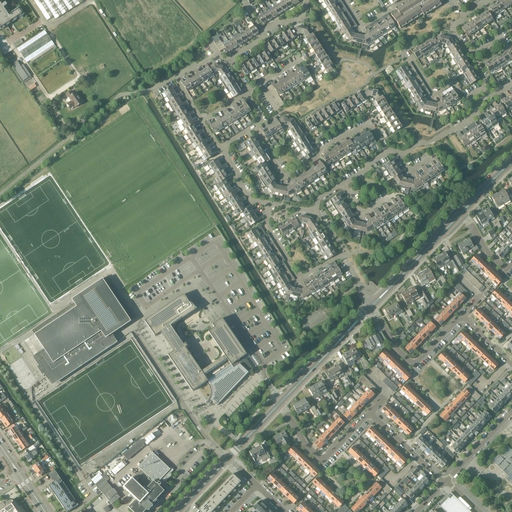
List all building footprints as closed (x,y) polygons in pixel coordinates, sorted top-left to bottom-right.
[(0,0),(0,26),(0,27),(0,28),(1,30),(6,26),(7,26),(8,25),(11,23),(10,22),(12,20),(13,21),(19,17),(22,15),(24,14),(19,8),(12,13),(9,15),(11,18),(9,19),(0,6),(0,0)] [(82,2),(81,0),(33,0),(47,21),(53,16),(55,19),(82,2)] [(283,1),(282,0),(279,0),(281,3),(278,5),(283,12),(288,9),(283,1)] [(293,6),(289,0),(285,0),(283,1),(288,9),(293,6)] [(338,0),(327,7),(330,12),(338,7),(336,4),(341,1),(340,0),(338,0)] [(399,6),(395,8),(397,10),(394,12),(391,14),(396,22),(400,29),(404,27),(403,25),(405,24),(406,25),(409,23),(409,22),(411,20),(411,22),(415,19),(414,18),(416,17),(417,18),(421,16),(420,15),(422,13),(424,16),(427,14),(427,13),(429,11),(429,12),(433,10),(432,9),(434,8),(435,9),(439,7),(438,5),(440,4),(441,5),(440,3),(441,2),(444,0),(411,0),(410,0),(408,0),(406,1),(407,3),(405,4),(404,3),(401,5),(402,6),(399,7),(399,6)] [(510,6),(505,0),(502,0),(501,0),(500,0),(499,1),(505,9),(510,6)] [(495,5),(499,13),(505,9),(499,1),(497,2),(498,3),(495,5)] [(278,5),(276,2),(271,5),(273,8),(278,16),(283,12),(278,5)] [(491,6),(489,8),(495,18),(501,15),(499,13),(495,5),(491,7),(491,6)] [(330,12),(333,16),(345,8),(344,6),(340,9),(338,7),(330,12)] [(273,8),(268,11),(272,19),(278,16),(273,8)] [(334,22),(336,21),(344,16),(342,13),(347,10),(345,8),(333,16),(331,17),(334,22)] [(263,11),(261,12),(267,22),(272,19),(268,11),(266,12),(265,11),(263,11)] [(267,22),(261,12),(259,13),(261,15),(257,18),(262,25),(267,22)] [(482,15),(488,24),(493,20),(488,12),(487,12),(484,13),(485,14),(482,15)] [(386,21),(391,29),(395,26),(389,16),(388,13),(385,15),(388,20),(386,21)] [(345,18),(344,16),(336,21),(339,25),(351,17),(350,15),(345,18)] [(477,18),(482,27),(488,24),(482,15),(479,16),(480,17),(477,18)] [(386,32),(391,29),(386,21),(383,16),(381,18),(384,22),(381,24),(386,32)] [(351,17),(339,25),(341,29),(349,25),(348,22),(352,19),(351,17)] [(472,22),(477,30),(482,27),(477,18),(477,19),(476,18),(474,20),(472,22)] [(382,35),(386,32),(381,24),(379,26),(376,21),(374,22),(382,35)] [(477,30),(472,22),(471,22),(471,21),(469,23),(469,24),(467,25),(472,33),(477,30)] [(377,38),(382,35),(374,22),(372,23),(375,28),(372,30),(377,38)] [(248,28),(253,37),(259,33),(253,24),(247,27),(248,28)] [(351,27),(349,25),(341,29),(344,34),(345,34),(351,30),(354,28),(357,26),(356,24),(351,27)] [(464,27),(462,28),(467,37),(472,33),(467,25),(466,25),(464,26),(464,27)] [(298,26),(292,30),(296,36),(299,34),(301,34),(303,27),(298,26)] [(373,40),(377,38),(372,30),(370,31),(367,26),(364,28),(366,31),(368,34),(372,40),(373,40)] [(304,34),(306,38),(312,34),(308,28),(303,27),(301,34),(304,34)] [(247,30),(244,32),(248,40),(253,37),(248,28),(246,29),(247,30)] [(292,29),(287,32),(292,40),(297,37),(296,36),(292,30),(292,29)] [(27,63),(54,44),(45,30),(17,49),(27,63)] [(243,43),(248,40),(244,32),(242,30),(240,32),(241,34),(238,36),(243,43)] [(349,41),(352,42),(354,34),(351,30),(345,34),(349,41)] [(287,32),(281,36),(286,43),(292,40),(287,32)] [(243,43),(238,36),(237,33),(232,37),(233,39),(238,47),(239,46),(239,47),(241,45),(243,43)] [(305,38),(308,44),(316,39),(312,34),(306,38),(305,38)] [(354,34),(352,42),(360,43),(362,36),(354,34)] [(370,42),(372,40),(368,34),(364,36),(362,44),(365,45),(367,44),(370,42)] [(281,36),(276,39),(281,46),(286,43),(281,36)] [(443,44),(445,37),(440,36),(434,40),(438,45),(441,43),(443,44)] [(450,38),(445,37),(443,44),(446,44),(448,48),(453,44),(450,38)] [(233,39),(228,42),(233,50),(238,47),(233,39)] [(276,50),(281,46),(276,39),(271,42),(276,50)] [(308,44),(311,49),(319,44),(316,39),(308,44)] [(438,45),(434,40),(434,39),(430,41),(430,40),(428,41),(433,50),(438,46),(438,45)] [(426,43),(423,45),(429,55),(434,52),(433,50),(428,41),(426,42),(426,43)] [(223,46),(225,48),(228,53),(233,50),(228,42),(226,43),(225,42),(223,42),(222,43),(223,46)] [(270,53),(276,50),(271,42),(266,46),(270,53)] [(322,49),(319,44),(311,49),(314,53),(312,54),(313,56),(315,54),(322,49)] [(454,44),(453,44),(448,48),(447,48),(451,54),(459,48),(457,46),(456,47),(454,44)] [(429,55),(423,45),(420,47),(419,47),(417,48),(423,56),(424,58),(429,55)] [(417,59),(423,56),(417,48),(415,49),(416,50),(413,52),(417,59)] [(460,50),(459,48),(451,54),(454,59),(461,54),(459,51),(460,50)] [(316,61),(318,59),(326,54),(325,54),(326,54),(326,53),(325,53),(324,52),(324,51),(323,49),(322,49),(315,54),(317,58),(315,59),(316,61)] [(267,51),(261,54),(266,62),(269,60),(271,63),(273,61),(267,51)] [(511,60),(506,52),(504,53),(504,54),(501,56),(506,64),(511,60)] [(266,62),(261,54),(256,58),(261,65),(266,62)] [(329,60),(326,54),(318,59),(320,62),(318,63),(320,66),(321,65),(329,60)] [(461,54),(454,59),(457,64),(465,59),(464,57),(463,57),(461,54)] [(507,66),(506,64),(501,56),(498,58),(497,57),(495,59),(502,69),(507,66)] [(256,68),(261,65),(256,58),(251,61),(256,68)] [(457,64),(460,69),(468,64),(466,61),(465,59),(457,64)] [(491,63),(495,70),(497,72),(502,69),(495,59),(493,60),(494,61),(491,63)] [(332,65),(329,60),(321,65),(325,70),(328,74),(334,70),(332,66),(332,65)] [(17,61),(12,65),(23,81),(25,83),(32,78),(31,76),(23,65),(21,66),(17,61)] [(250,72),(256,68),(251,61),(246,64),(250,72)] [(397,70),(400,75),(408,70),(407,67),(411,64),(410,62),(397,70)] [(495,70),(491,63),(487,65),(487,64),(485,65),(490,74),(495,70)] [(209,67),(207,64),(204,65),(206,68),(203,71),(209,79),(214,76),(212,74),(209,68),(209,67)] [(214,64),(209,67),(209,68),(212,74),(216,71),(218,72),(219,65),(214,64)] [(250,72),(246,64),(240,68),(245,75),(250,72)] [(460,69),(464,74),(472,69),(470,67),(470,68),(468,64),(460,69)] [(228,72),(231,70),(230,67),(226,69),(224,66),(219,65),(218,72),(220,72),(222,76),(228,72)] [(300,66),(298,67),(305,79),(310,76),(304,67),(301,69),(300,66)] [(301,81),(305,79),(298,67),(296,68),(298,71),(295,73),(301,81)] [(414,69),(413,67),(408,70),(400,75),(403,79),(411,74),(409,72),(414,69)] [(198,69),(196,71),(203,81),(204,83),(206,82),(207,81),(208,80),(209,80),(208,80),(209,79),(203,71),(200,72),(198,69)] [(472,69),(464,74),(467,79),(474,75),(472,72),(473,71),(472,69)] [(231,70),(228,72),(222,76),(221,76),(222,78),(220,79),(222,83),(232,77),(230,75),(231,75),(231,74),(231,73),(233,72),(231,70)] [(196,71),(194,72),(196,75),(193,77),(197,85),(203,81),(196,71)] [(292,74),(291,72),(289,73),(296,84),(301,81),(295,73),(292,74)] [(289,73),(287,74),(289,76),(286,78),(292,87),(296,84),(289,73)] [(406,84),(418,76),(417,74),(413,77),(411,74),(403,79),(403,80),(404,83),(405,83),(406,84)] [(476,78),(474,75),(467,79),(467,80),(465,81),(467,84),(468,86),(478,80),(477,77),(476,78)] [(187,80),(192,88),(197,85),(193,77),(189,79),(188,76),(186,77),(187,80)] [(418,76),(406,84),(409,88),(417,83),(415,81),(420,78),(418,76)] [(233,79),(232,77),(222,83),(225,88),(238,80),(237,78),(235,79),(234,79),(234,78),(233,79)] [(283,80),(282,77),(280,78),(287,90),(292,87),(286,78),(283,80)] [(280,78),(278,79),(280,82),(277,84),(283,93),(287,90),(280,78)] [(184,82),(182,79),(180,81),(182,84),(187,91),(192,88),(187,80),(184,82)] [(225,88),(228,93),(238,87),(236,84),(239,82),(238,80),(225,88)] [(274,86),(273,83),(271,84),(272,85),(273,87),(275,90),(276,92),(278,95),(278,96),(283,93),(277,84),(274,86)] [(409,88),(412,93),(424,85),(423,83),(418,86),(417,83),(409,88)] [(167,97),(174,92),(173,90),(177,87),(175,85),(173,86),(164,92),(167,97)] [(412,93),(414,97),(422,92),(421,90),(425,87),(424,85),(412,93)] [(240,91),(238,87),(228,93),(232,99),(241,93),(245,91),(243,89),(240,91)] [(452,93),(450,95),(456,105),(461,102),(453,90),(452,87),(449,89),(452,93)] [(368,89),(362,93),(366,98),(369,96),(371,96),(373,90),(368,89)] [(374,90),(373,90),(371,96),(373,97),(375,100),(381,97),(378,91),(377,91),(376,90),(374,90)] [(445,98),(450,106),(451,108),(456,105),(450,95),(447,90),(445,91),(448,96),(445,98)] [(66,95),(68,97),(68,98),(69,97),(71,101),(67,104),(70,109),(70,108),(74,106),(75,107),(75,108),(83,103),(82,102),(76,93),(76,92),(74,94),(72,91),(66,95)] [(174,92),(167,97),(169,101),(181,94),(180,92),(176,95),(174,92)] [(366,98),(362,93),(361,92),(356,95),(361,102),(366,99),(366,98)] [(424,95),(422,92),(414,97),(412,99),(415,103),(424,97),(424,98),(427,96),(430,94),(429,92),(424,95)] [(181,94),(169,101),(167,103),(170,107),(180,101),(178,99),(183,96),(181,94)] [(447,110),(446,108),(450,106),(445,98),(443,99),(440,94),(437,96),(439,99),(441,101),(447,110)] [(356,106),(361,102),(356,95),(351,98),(356,106)] [(501,95),(499,96),(508,111),(511,108),(511,105),(507,98),(504,100),(503,98),(503,97),(501,95)] [(382,96),(381,97),(375,100),(375,101),(378,106),(386,101),(382,96)] [(422,109),(425,110),(427,102),(424,98),(424,97),(415,103),(419,108),(421,109),(422,109)] [(351,98),(346,101),(351,110),(353,109),(353,108),(353,107),(356,106),(351,98)] [(241,106),(246,114),(250,111),(244,102),(245,101),(243,99),(241,100),(243,105),(241,106)] [(180,101),(170,107),(173,112),(175,110),(187,103),(186,101),(181,104),(180,101)] [(331,105),(336,113),(337,115),(338,114),(339,113),(342,111),(336,102),(336,101),(334,103),(334,104),(333,104),(332,104),(331,104),(331,105)] [(346,101),(340,105),(346,114),(351,110),(346,101)] [(378,106),(381,111),(389,107),(386,101),(378,106)] [(441,101),(437,104),(435,112),(438,113),(439,112),(440,114),(441,114),(447,110),(441,101)] [(501,117),(506,114),(500,104),(497,106),(496,105),(497,105),(495,101),(492,103),(495,108),(501,117)] [(435,104),(427,102),(425,110),(424,112),(430,113),(431,111),(435,112),(437,104),(435,104)] [(187,103),(175,110),(178,115),(185,110),(184,108),(188,105),(187,103)] [(245,117),(246,116),(247,116),(246,114),(241,106),(238,108),(236,103),(233,105),(241,117),(242,118),(243,118),(244,118),(245,117)] [(233,105),(232,106),(234,110),(232,112),(237,120),(241,117),(233,105)] [(326,109),(330,116),(336,113),(331,105),(326,109)] [(496,121),(501,117),(495,108),(492,110),(491,108),(491,107),(489,105),(487,106),(490,111),(492,115),(496,121)] [(385,117),(392,112),(389,107),(381,111),(385,117)] [(229,113),(227,109),(225,110),(232,122),(237,120),(232,112),(229,113)] [(330,116),(326,109),(321,112),(325,120),(330,116)] [(193,112),(191,110),(187,113),(185,110),(178,115),(181,119),(193,112)] [(225,110),(223,111),(223,112),(226,116),(223,118),(228,125),(232,122),(225,110)] [(190,117),(194,114),(193,112),(181,119),(184,124),(191,119),(190,117)] [(325,120),(321,112),(315,115),(320,123),(325,120)] [(386,123),(388,122),(395,117),(392,112),(385,117),(383,118),(386,123)] [(487,119),(493,128),(499,125),(496,121),(492,115),(489,117),(489,116),(487,112),(484,114),(487,119)] [(218,115),(217,115),(216,116),(223,128),(228,125),(223,118),(220,119),(218,115)] [(315,115),(310,119),(315,126),(320,123),(315,115)] [(214,123),(219,131),(223,128),(216,116),(214,117),(216,122),(214,123)] [(275,122),(271,124),(277,133),(279,132),(280,132),(281,131),(282,130),(281,127),(277,121),(275,117),(273,119),(275,122)] [(284,125),(286,125),(288,119),(283,117),(277,121),(281,127),(284,125)] [(395,117),(388,122),(391,127),(399,122),(395,117)] [(191,119),(184,124),(181,125),(184,130),(185,129),(197,122),(198,121),(197,119),(193,122),(191,119)] [(288,126),(291,129),(296,125),(293,120),(288,119),(286,125),(288,126)] [(310,129),(315,126),(310,119),(305,122),(310,129)] [(487,119),(482,122),(488,132),(493,128),(487,119)] [(209,120),(209,121),(206,122),(208,125),(208,124),(214,134),(219,131),(214,123),(211,125),(209,120)] [(188,134),(195,129),(194,127),(198,124),(197,122),(185,129),(188,134)] [(402,128),(399,122),(391,127),(394,132),(402,128)] [(276,134),(277,133),(271,124),(268,126),(266,123),(264,124),(266,127),(272,136),(273,135),(274,136),(276,135),(276,134)] [(300,123),(296,125),(291,129),(289,130),(293,135),(300,130),(299,128),(300,128),(300,127),(299,126),(301,125),(300,123)] [(486,135),(480,125),(475,128),(481,138),(486,135)] [(267,140),(272,136),(266,127),(263,129),(261,126),(259,128),(261,131),(267,140)] [(481,138),(475,128),(470,132),(476,141),(481,138)] [(203,131),(201,129),(197,131),(195,129),(188,134),(186,135),(189,139),(203,131)] [(302,134),(300,130),(293,135),(296,140),(307,134),(305,132),(302,134)] [(191,144),(194,143),(201,138),(200,135),(204,133),(203,131),(189,139),(191,144)] [(362,132),(370,143),(375,140),(369,131),(366,133),(364,131),(362,132)] [(360,137),(365,146),(370,143),(362,132),(361,133),(363,135),(360,137)] [(476,141),(470,132),(465,135),(470,143),(471,145),(476,141)] [(299,146),(307,141),(305,138),(308,136),(307,134),(296,140),(294,142),(297,147),(299,146)] [(258,137),(258,136),(257,135),(243,144),(246,148),(248,147),(257,142),(255,139),(258,137)] [(470,143),(465,135),(459,138),(464,146),(470,143)] [(354,137),(361,149),(365,146),(360,137),(357,139),(355,136),(354,137)] [(354,137),(352,138),(354,141),(351,143),(356,151),(361,149),(354,137)] [(201,138),(194,143),(196,147),(198,146),(208,140),(208,139),(207,138),(203,140),(201,138)] [(208,140),(198,146),(200,151),(208,146),(206,144),(211,141),(209,139),(208,139),(208,140)] [(351,143),(349,140),(346,142),(345,139),(343,140),(350,152),(352,154),(356,151),(351,143)] [(343,140),(341,141),(343,144),(340,146),(346,155),(350,152),(343,140)] [(309,144),(307,141),(299,146),(297,147),(301,152),(302,151),(310,146),(313,144),(312,142),(309,144)] [(259,144),(257,142),(248,147),(251,152),(263,144),(261,143),(259,144)] [(208,146),(200,151),(203,155),(211,150),(209,148),(214,145),(212,143),(208,146)] [(254,156),(262,151),(261,148),(263,146),(263,144),(251,152),(254,156)] [(334,146),(341,157),(346,155),(340,146),(337,148),(336,145),(334,146)] [(310,146),(302,151),(306,156),(304,157),(306,160),(312,156),(312,155),(313,153),(313,152),(317,150),(315,147),(312,149),(310,146)] [(334,146),(333,147),(334,150),(331,152),(337,160),(341,157),(334,146)] [(211,150),(203,155),(206,160),(215,154),(218,153),(217,150),(212,153),(211,150)] [(264,153),(262,151),(254,156),(257,160),(268,153),(267,152),(264,153)] [(337,160),(331,152),(328,153),(327,151),(325,152),(334,165),(338,162),(337,160)] [(329,168),(334,165),(325,152),(324,153),(325,155),(322,157),(329,168)] [(257,160),(259,165),(260,165),(264,162),(268,160),(266,157),(269,155),(268,153),(257,160)] [(212,169),(219,164),(217,161),(222,159),(220,156),(218,158),(209,164),(207,165),(210,170),(212,169)] [(385,164),(388,169),(395,164),(394,162),(398,159),(397,157),(394,158),(394,159),(385,164)] [(440,173),(444,170),(439,161),(437,158),(435,160),(437,164),(435,166),(440,173)] [(320,161),(318,162),(320,164),(317,166),(322,175),(327,172),(320,161)] [(388,169),(385,170),(388,175),(398,169),(397,166),(401,164),(400,161),(395,164),(388,169)] [(433,167),(430,169),(435,176),(437,178),(441,175),(440,173),(435,166),(432,161),(430,162),(433,167)] [(255,167),(258,172),(270,165),(269,163),(266,165),(264,162),(260,165),(259,165),(255,167)] [(221,166),(219,164),(212,169),(215,173),(226,166),(225,164),(221,166)] [(271,166),(270,165),(258,172),(259,173),(258,174),(260,177),(259,178),(270,171),(268,168),(271,166)] [(314,168),(312,165),(311,166),(319,180),(324,177),(322,175),(317,166),(314,168)] [(223,170),(228,168),(226,166),(215,173),(217,177),(225,173),(223,170)] [(311,166),(309,167),(311,170),(308,172),(313,180),(318,178),(319,180),(311,166)] [(423,167),(431,179),(435,176),(430,169),(428,170),(425,166),(423,167)] [(427,182),(431,179),(423,167),(421,168),(424,173),(422,174),(426,182),(427,182)] [(400,171),(398,169),(388,175),(390,177),(393,177),(393,178),(394,178),(400,174),(402,172),(403,173),(405,171),(404,169),(400,171)] [(259,178),(262,182),(275,174),(274,172),(271,174),(270,171),(259,178)] [(305,174),(303,171),(302,172),(309,183),(313,180),(308,172),(305,174)] [(428,184),(427,182),(426,182),(422,174),(419,176),(416,171),(414,173),(416,176),(417,178),(422,184),(423,187),(428,184)] [(302,172),(300,173),(302,175),(299,177),(304,186),(309,183),(302,172)] [(226,175),(225,173),(217,177),(215,179),(218,183),(229,176),(229,177),(232,175),(231,173),(226,175)] [(274,181),(275,180),(273,177),(276,175),(275,174),(262,182),(265,187),(265,186),(274,181)] [(398,185),(401,186),(403,178),(400,174),(394,178),(398,185)] [(217,184),(220,188),(227,184),(227,183),(226,181),(230,178),(229,177),(229,176),(218,183),(217,184)] [(304,186),(299,177),(296,179),(294,177),(293,178),(300,189),(304,186)] [(293,178),(291,178),(293,181),(290,183),(291,185),(295,191),(297,194),(301,191),(300,189),(293,178)] [(401,186),(401,188),(406,189),(407,187),(409,187),(411,188),(413,180),(411,180),(403,178),(401,186)] [(417,178),(413,180),(411,188),(414,189),(422,184),(417,178)] [(220,188),(223,193),(230,188),(229,186),(233,183),(232,181),(227,183),(227,184),(220,188)] [(274,181),(265,186),(267,189),(269,188),(272,192),(275,193),(276,185),(274,181)] [(284,187),(276,185),(275,193),(285,195),(287,187),(284,187)] [(291,185),(287,187),(285,195),(288,196),(295,191),(291,185)] [(224,199),(225,198),(238,190),(237,190),(236,188),(232,191),(230,188),(223,193),(221,194),(224,199)] [(227,203),(229,201),(237,197),(235,194),(240,191),(238,189),(237,190),(238,190),(225,198),(227,203)] [(504,190),(498,194),(504,204),(510,201),(504,190)] [(329,200),(332,205),(342,199),(340,196),(345,194),(343,191),(341,193),(329,200)] [(504,204),(498,194),(492,197),(498,208),(504,204)] [(229,201),(232,206),(244,198),(243,196),(239,199),(237,197),(229,201)] [(346,196),(342,199),(332,205),(335,209),(345,203),(343,201),(348,198),(346,196)] [(399,202),(396,203),(396,204),(402,213),(407,210),(400,199),(398,196),(396,198),(399,202)] [(245,200),(244,198),(232,206),(235,210),(243,206),(241,203),(245,200)] [(398,216),(402,213),(396,204),(396,203),(394,199),(392,200),(394,205),(392,206),(398,216)] [(346,206),(345,203),(335,209),(338,214),(340,213),(352,205),(351,203),(346,206)] [(242,212),(245,217),(253,212),(252,212),(251,209),(255,207),(254,204),(250,207),(242,212)] [(387,204),(385,205),(393,219),(398,216),(392,206),(389,208),(387,204)] [(243,206),(235,210),(238,215),(242,212),(250,207),(248,205),(244,208),(243,206)] [(340,213),(343,217),(350,212),(349,210),(353,207),(352,205),(340,213)] [(393,219),(385,205),(383,206),(385,210),(383,212),(389,222),(393,219)] [(487,220),(493,217),(488,208),(482,212),(487,220)] [(243,218),(246,222),(255,216),(254,214),(258,211),(257,209),(252,212),(253,212),(245,217),(243,218)] [(389,222),(383,212),(380,214),(378,209),(375,211),(383,223),(384,224),(389,222)] [(376,216),(374,218),(379,225),(383,223),(375,211),(374,212),(376,216)] [(343,217),(346,221),(353,217),(355,216),(358,214),(356,212),(352,215),(350,212),(343,217)] [(487,220),(482,212),(476,215),(477,216),(474,217),(480,227),(488,222),(487,220)] [(374,228),(379,225),(374,218),(371,219),(369,215),(366,216),(368,219),(370,221),(374,228)] [(255,216),(246,222),(249,227),(260,220),(263,218),(261,216),(257,219),(255,216)] [(295,220),(299,226),(302,223),(304,224),(306,217),(301,216),(295,220)] [(306,217),(304,224),(307,224),(309,228),(314,224),(311,218),(306,217)] [(353,217),(346,221),(344,222),(347,228),(350,228),(351,228),(354,229),(355,221),(353,217)] [(295,220),(294,219),(291,221),(291,220),(289,221),(294,229),(299,226),(295,220)] [(294,229),(289,221),(287,222),(287,223),(284,225),(289,233),(294,229)] [(354,229),(364,231),(365,224),(363,223),(355,221),(354,229)] [(367,232),(374,228),(370,221),(365,224),(364,231),(367,232)] [(309,228),(308,228),(311,233),(309,234),(319,228),(318,226),(317,227),(315,223),(314,224),(309,228)] [(257,231),(262,228),(260,225),(257,227),(258,227),(248,233),(251,238),(259,233),(257,231)] [(289,233),(284,225),(281,227),(280,226),(278,228),(283,236),(289,233)] [(314,239),(322,234),(320,231),(321,230),(319,228),(309,234),(309,235),(312,239),(313,240),(314,238),(314,239)] [(259,233),(251,238),(253,242),(255,241),(266,235),(265,233),(260,236),(259,233)] [(268,233),(266,235),(255,241),(258,246),(266,241),(265,238),(269,235),(268,233)] [(316,245),(326,238),(325,236),(324,237),(322,234),(314,239),(318,243),(316,244),(316,245)] [(316,245),(316,246),(318,249),(319,250),(321,249),(328,244),(327,241),(326,238),(316,245)] [(469,238),(457,245),(462,254),(474,247),(469,238)] [(504,244),(504,245),(510,250),(511,248),(511,243),(507,238),(502,243),(504,244)] [(266,241),(258,246),(261,250),(274,243),(272,241),(268,243),(266,241)] [(274,243),(261,250),(259,252),(262,256),(264,255),(272,250),(270,247),(275,244),(274,243)] [(328,244),(321,249),(324,254),(332,249),(331,247),(330,247),(328,244)] [(504,245),(500,249),(505,254),(507,252),(508,253),(510,250),(504,245)] [(264,255),(266,259),(279,251),(278,249),(273,252),(272,250),(264,255)] [(324,254),(328,259),(335,255),(333,252),(334,251),(332,249),(324,254)] [(501,259),(505,254),(500,249),(496,254),(497,255),(501,259)] [(279,251),(266,259),(265,260),(268,265),(269,264),(277,259),(276,256),(280,253),(279,251)] [(448,264),(450,266),(451,267),(452,267),(453,267),(454,268),(455,267),(457,272),(460,270),(454,259),(450,261),(445,252),(439,255),(445,266),(448,264)] [(463,264),(458,254),(453,257),(462,272),(464,270),(464,265),(463,264)] [(445,266),(439,255),(437,256),(434,258),(433,259),(439,269),(445,266)] [(475,265),(481,259),(476,255),(471,261),(475,265)] [(269,264),(272,268),(283,262),(283,261),(285,260),(284,258),(279,261),(277,259),(269,264)] [(485,263),(481,259),(475,265),(480,269),(485,263)] [(334,261),(332,263),(335,267),(332,269),(337,277),(342,274),(336,264),(334,261)] [(272,268),(270,269),(273,274),(281,269),(280,266),(284,263),(283,262),(272,268)] [(485,263),(480,269),(484,273),(489,267),(485,263)] [(329,264),(327,266),(330,270),(328,272),(334,282),(339,279),(337,277),(332,269),(329,264)] [(494,271),(489,267),(484,273),(488,277),(494,271)] [(281,269),(273,274),(276,278),(289,271),(287,268),(283,271),(281,269)] [(325,273),(322,269),(320,270),(330,285),(334,282),(328,272),(325,273)] [(429,269),(423,272),(429,283),(435,279),(429,269)] [(320,270),(318,271),(321,276),(319,277),(324,285),(325,288),(330,285),(320,270)] [(289,271),(276,278),(279,283),(287,278),(285,275),(290,273),(289,271)] [(492,281),(498,275),(494,271),(488,277),(492,281)] [(429,283),(423,272),(416,276),(422,286),(429,283)] [(445,281),(441,273),(437,275),(442,283),(445,281)] [(311,276),(319,288),(324,285),(319,277),(316,279),(313,274),(311,276)] [(502,280),(498,275),(492,281),(497,285),(502,280)] [(108,347),(110,346),(108,343),(109,342),(110,337),(109,336),(135,319),(107,276),(71,299),(73,303),(31,330),(34,334),(38,340),(27,348),(39,366),(38,367),(42,374),(44,373),(51,384),(55,381),(56,382),(64,376),(63,375),(67,373),(68,372),(68,371),(70,369),(71,370),(76,367),(77,368),(102,351),(102,350),(105,348),(106,347),(108,347)] [(310,283),(315,291),(319,288),(311,276),(309,277),(312,281),(310,283)] [(287,278),(279,283),(282,287),(289,283),(292,281),(295,280),(293,277),(289,280),(287,278)] [(310,293),(310,294),(315,291),(310,283),(307,285),(304,280),(302,281),(304,284),(306,287),(310,293)] [(289,283),(282,287),(287,294),(290,295),(292,287),(289,283)] [(292,287),(290,295),(300,297),(302,289),(300,289),(292,287)] [(302,289),(300,297),(303,298),(310,293),(306,287),(302,289)] [(413,287),(407,290),(413,301),(420,298),(413,287)] [(419,289),(424,298),(429,306),(433,302),(432,301),(430,302),(422,288),(419,289)] [(492,295),(496,299),(502,294),(497,289),(492,295)] [(413,301),(407,290),(401,294),(407,305),(413,301)] [(460,293),(456,298),(461,303),(466,299),(464,297),(461,295),(460,293)] [(168,355),(189,386),(192,391),(208,381),(210,384),(211,387),(212,390),(212,393),(211,397),(210,400),(217,406),(248,373),(247,371),(251,367),(251,366),(246,359),(245,360),(243,357),(246,355),(222,318),(212,325),(214,328),(208,332),(225,356),(201,371),(185,348),(170,326),(182,318),(182,319),(197,309),(190,303),(183,294),(144,321),(155,336),(161,332),(173,351),(168,355)] [(506,298),(502,294),(496,299),(501,303),(506,298)] [(457,308),(461,303),(456,298),(452,302),(457,308)] [(501,303),(505,307),(510,302),(506,298),(501,303)] [(453,312),(457,308),(452,302),(447,307),(453,312)] [(396,303),(390,306),(394,313),(397,311),(399,314),(402,312),(396,303)] [(391,315),(394,313),(390,306),(384,310),(389,318),(389,319),(393,317),(391,315)] [(449,316),(453,312),(447,307),(443,311),(449,316)] [(473,314),(478,318),(483,313),(479,308),(473,314)] [(445,321),(449,316),(443,311),(439,315),(445,321)] [(488,317),(483,313),(478,318),(482,323),(488,317)] [(441,325),(445,321),(439,315),(435,320),(441,325)] [(482,323),(486,327),(492,321),(488,317),(482,323)] [(486,327),(491,331),(496,325),(492,321),(486,327)] [(426,327),(431,332),(436,328),(430,322),(426,327)] [(491,331),(495,335),(501,329),(496,325),(491,331)] [(427,336),(431,332),(426,327),(422,331),(427,336)] [(505,333),(501,329),(495,335),(500,339),(505,333)] [(423,341),(427,336),(422,331),(417,335),(423,341)] [(462,341),(468,335),(463,331),(458,337),(462,341)] [(374,345),(378,343),(380,345),(382,342),(377,334),(375,335),(374,334),(371,336),(372,337),(365,341),(366,341),(371,349),(375,347),(374,345)] [(419,345),(423,341),(417,335),(413,340),(419,345)] [(472,340),(468,335),(462,341),(467,345),(472,340)] [(415,349),(419,345),(413,340),(409,344),(415,349)] [(471,349),(477,344),(472,340),(467,345),(471,349)] [(410,354),(415,349),(409,344),(405,348),(410,354)] [(481,348),(477,344),(471,349),(476,353),(481,348)] [(349,353),(353,361),(360,357),(354,348),(354,349),(349,353)] [(481,348),(476,353),(480,358),(485,352),(481,348)] [(384,361),(389,355),(385,351),(379,356),(384,361)] [(443,362),(448,356),(443,352),(438,358),(443,362)] [(490,356),(485,352),(480,358),(484,362),(490,356)] [(348,364),(353,361),(349,353),(343,356),(343,355),(342,355),(344,359),(343,360),(345,365),(346,365),(348,368),(349,368),(349,367),(348,364)] [(394,359),(389,355),(384,361),(388,365),(394,359)] [(443,362),(447,366),(452,360),(448,356),(443,362)] [(494,360),(490,356),(484,362),(489,366),(494,360)] [(398,363),(394,359),(388,365),(393,369),(398,363)] [(447,366),(451,370),(457,364),(452,360),(447,366)] [(494,360),(489,366),(493,370),(498,364),(494,360)] [(398,363),(393,369),(397,373),(402,367),(398,363)] [(334,367),(332,369),(337,379),(340,377),(339,375),(342,374),(343,375),(344,375),(343,373),(338,364),(334,367)] [(451,370),(456,374),(461,369),(457,364),(451,370)] [(406,371),(402,367),(397,373),(401,377),(406,371)] [(332,369),(331,368),(325,372),(330,381),(332,379),(334,381),(337,379),(332,369)] [(456,374),(460,378),(465,373),(461,369),(456,374)] [(406,371),(401,377),(406,381),(411,376),(406,371)] [(470,377),(465,373),(460,378),(464,383),(465,382),(467,379),(469,377),(470,377)] [(318,385),(316,386),(321,396),(328,392),(322,382),(318,384),(318,385)] [(406,384),(401,390),(405,394),(411,389),(406,384)] [(321,396),(316,386),(313,388),(313,387),(309,389),(315,399),(321,396)] [(372,392),(370,390),(369,389),(364,394),(370,399),(374,395),(372,393),(372,392)] [(415,393),(411,389),(405,394),(410,398),(415,393)] [(511,396),(511,394),(506,389),(504,392),(501,389),(499,391),(508,400),(510,397),(510,398),(511,396)] [(465,390),(460,394),(466,400),(470,395),(470,394),(468,392),(465,390)] [(500,395),(497,398),(504,405),(506,402),(508,400),(499,391),(497,393),(500,395)] [(415,393),(410,398),(414,403),(419,397),(415,393)] [(366,404),(370,399),(364,394),(360,398),(366,404)] [(462,404),(466,400),(460,394),(456,399),(462,404)] [(424,401),(419,397),(414,403),(418,407),(424,401)] [(360,398),(356,402),(362,408),(366,404),(360,398)] [(504,405),(497,398),(495,401),(492,398),(491,400),(499,408),(501,406),(502,407),(504,405)] [(316,417),(319,415),(316,410),(313,404),(309,406),(308,403),(309,402),(307,400),(306,401),(305,399),(299,402),(303,410),(306,408),(307,409),(310,408),(312,411),(316,417)] [(456,399),(452,403),(458,408),(462,404),(456,399)] [(497,411),(499,408),(491,400),(489,402),(491,404),(489,407),(495,413),(495,412),(496,413),(498,411),(497,411)] [(424,401),(418,407),(423,411),(428,405),(424,401)] [(303,410),(299,402),(293,405),(295,410),(297,415),(300,413),(300,412),(303,410)] [(358,412),(362,408),(356,402),(352,407),(358,412)] [(454,413),(458,408),(452,403),(448,407),(454,413)] [(386,414),(392,409),(387,404),(382,410),(386,414)] [(433,409),(428,405),(423,411),(427,415),(433,409)] [(352,407),(348,411),(353,417),(358,412),(352,407)] [(448,407),(444,412),(449,417),(454,413),(448,407)] [(319,409),(316,410),(319,415),(321,419),(325,415),(324,413),(322,414),(319,409)] [(396,413),(392,409),(386,414),(391,418),(396,413)] [(349,421),(353,417),(348,411),(343,416),(349,421)] [(480,411),(478,413),(487,422),(489,419),(489,420),(491,418),(490,417),(491,417),(485,411),(482,414),(480,411)] [(445,422),(449,417),(444,412),(439,416),(445,422)] [(3,423),(11,418),(10,416),(9,416),(7,413),(0,418),(1,421),(2,421),(3,423)] [(396,413),(391,418),(395,423),(400,417),(396,413)] [(484,424),(487,422),(478,413),(476,415),(479,417),(476,420),(483,427),(485,424),(484,424)] [(405,421),(400,417),(395,423),(399,427),(405,421)] [(11,418),(3,423),(6,427),(14,422),(11,418)] [(334,422),(340,428),(344,423),(338,418),(334,422)] [(471,420),(469,422),(478,430),(480,428),(481,429),(483,427),(476,420),(474,423),(471,420)] [(409,425),(405,421),(399,427),(404,431),(409,425)] [(308,433),(313,428),(310,422),(304,426),(308,433)] [(336,432),(340,428),(334,422),(330,427),(336,432)] [(476,433),(478,430),(469,422),(468,424),(470,426),(468,429),(474,435),(476,433)] [(12,436),(20,430),(17,425),(8,431),(12,436)] [(409,425),(404,431),(408,435),(414,429),(409,425)] [(20,430),(12,436),(15,441),(22,436),(20,434),(27,429),(26,426),(23,428),(20,430)] [(332,436),(336,432),(330,427),(326,431),(332,436)] [(366,433),(371,437),(376,431),(372,427),(366,433)] [(427,429),(425,427),(419,433),(421,435),(427,429)] [(463,429),(461,431),(470,439),(472,437),(472,438),(474,435),(468,429),(465,432),(463,429)] [(284,445),(289,442),(287,438),(288,438),(284,431),(273,437),(277,444),(282,441),(284,445)] [(327,441),(332,436),(326,431),(322,435),(327,441)] [(381,435),(376,431),(371,437),(375,441),(381,435)] [(461,435),(459,438),(466,444),(468,442),(467,442),(470,439),(461,431),(459,433),(461,435)] [(154,439),(150,435),(146,438),(149,443),(154,439)] [(327,441),(322,435),(318,440),(323,445),(327,441)] [(375,441),(380,445),(385,439),(381,435),(375,441)] [(22,436),(15,441),(18,446),(27,440),(25,438),(24,439),(22,436)] [(425,437),(423,439),(421,436),(415,442),(420,446),(427,439),(425,437)] [(463,447),(466,444),(459,438),(456,441),(454,438),(452,440),(461,448),(463,446),(463,447)] [(389,444),(385,439),(380,445),(384,449),(389,444)] [(420,446),(424,451),(430,445),(427,443),(429,441),(427,439),(420,446)] [(27,440),(18,446),(22,451),(30,445),(27,440)] [(127,460),(145,445),(140,440),(122,455),(127,460)] [(319,449),(323,445),(318,440),(313,444),(319,449)] [(459,451),(461,448),(452,440),(450,442),(453,445),(450,447),(455,452),(456,453),(457,453),(459,451)] [(394,448),(389,444),(384,449),(388,453),(394,448)] [(29,452),(25,455),(29,462),(35,458),(34,458),(38,455),(36,453),(38,452),(36,448),(35,448),(33,445),(28,449),(29,452)] [(261,459),(262,461),(270,457),(263,445),(263,446),(261,447),(260,445),(254,449),(253,448),(251,449),(252,450),(249,452),(249,451),(255,462),(261,459)] [(424,451),(429,455),(434,449),(430,445),(424,451)] [(501,452),(502,453),(499,455),(498,454),(492,461),(494,463),(497,466),(499,468),(502,471),(503,471),(505,473),(505,472),(509,476),(506,480),(506,479),(509,482),(508,482),(511,486),(511,485),(511,450),(507,445),(501,452)] [(292,456),(298,451),(293,446),(288,452),(292,456)] [(348,452),(353,456),(358,451),(354,446),(348,452)] [(388,453),(393,458),(398,452),(394,448),(388,453)] [(429,455),(433,459),(439,454),(434,449),(429,455)] [(302,455),(298,451),(292,456),(297,460),(302,455)] [(357,460),(362,455),(358,451),(353,456),(357,460)] [(170,469),(152,452),(138,467),(141,469),(158,485),(159,485),(160,485),(160,482),(163,482),(164,481),(165,482),(171,475),(170,474),(171,472),(173,470),(171,468),(170,469)] [(402,456),(398,452),(393,458),(397,462),(402,456)] [(433,459),(438,464),(443,458),(439,454),(433,459)] [(302,455),(297,460),(301,465),(307,459),(302,455)] [(357,460),(361,465),(367,459),(362,455),(357,460)] [(402,456),(397,462),(401,466),(407,460),(402,456)] [(278,462),(275,458),(269,461),(272,466),(278,462)] [(443,458),(438,464),(442,468),(444,466),(446,468),(451,462),(449,460),(447,462),(443,458)] [(311,463),(307,459),(301,465),(305,469),(311,463)] [(361,465),(366,469),(371,463),(367,459),(361,465)] [(124,460),(117,466),(120,470),(124,467),(124,466),(125,466),(127,464),(124,460)] [(36,472),(42,468),(43,467),(40,462),(33,467),(36,472)] [(311,463),(305,469),(310,473),(315,467),(311,463)] [(366,469),(370,473),(375,467),(371,463),(366,469)] [(320,471),(315,467),(310,473),(314,477),(320,471)] [(380,471),(375,467),(370,473),(374,477),(376,475),(379,473),(380,471)] [(416,467),(410,473),(412,476),(413,475),(419,470),(416,467)] [(42,468),(36,472),(39,477),(45,473),(45,472),(47,471),(45,468),(43,469),(42,468)] [(164,491),(158,485),(141,469),(133,478),(132,478),(128,482),(130,484),(128,485),(139,496),(128,507),(133,511),(143,511),(146,510),(148,511),(149,510),(152,507),(153,507),(152,506),(153,505),(152,504),(164,491)] [(55,481),(46,487),(50,493),(51,492),(53,491),(54,493),(64,509),(66,511),(67,511),(70,511),(78,505),(78,504),(78,505),(63,483),(64,483),(63,482),(63,483),(55,472),(49,476),(50,476),(52,479),(52,480),(54,479),(55,481)] [(272,483),(277,477),(273,473),(267,479),(272,483)] [(420,481),(425,486),(427,484),(427,485),(430,482),(429,482),(430,482),(427,479),(428,477),(424,473),(422,475),(423,477),(420,481)] [(112,504),(120,498),(120,497),(106,481),(109,479),(105,474),(102,476),(103,478),(95,484),(102,492),(112,504)] [(233,474),(198,510),(200,511),(211,511),(241,482),(233,474)] [(281,481),(277,477),(272,483),(276,487),(281,481)] [(322,481),(318,477),(312,483),(317,487),(322,481)] [(281,481),(276,487),(280,491),(286,485),(281,481)] [(327,486),(322,481),(317,487),(321,491),(327,486)] [(425,486),(420,481),(415,485),(421,491),(425,486)] [(376,483),(372,487),(377,493),(381,488),(379,486),(377,483),(376,483)] [(290,490),(286,485),(280,491),(285,495),(290,490)] [(421,491),(415,485),(411,490),(417,495),(418,493),(419,494),(421,491)] [(327,486),(321,491),(326,495),(331,490),(327,486)] [(404,492),(398,486),(396,488),(402,494),(404,492)] [(367,491),(373,497),(377,493),(372,487),(367,491)] [(396,488),(393,490),(400,496),(402,494),(396,488)] [(417,495),(411,490),(409,488),(405,493),(412,500),(417,495)] [(290,490),(285,495),(289,499),(294,494),(290,490)] [(335,494),(331,490),(326,495),(330,499),(335,494)] [(367,491),(363,496),(369,501),(373,497),(367,491)] [(470,511),(450,493),(439,505),(438,504),(432,510),(431,511),(433,511),(432,511),(470,511)] [(299,498),(294,494),(289,499),(293,504),(299,498)] [(340,498),(335,494),(330,499),(334,504),(340,498)] [(359,500),(365,505),(369,501),(363,496),(359,500)] [(340,498),(334,504),(339,508),(344,502),(340,498)] [(398,503),(404,509),(408,504),(403,499),(398,503)] [(8,503),(6,500),(0,504),(0,511),(24,511),(21,506),(18,508),(12,500),(8,503)] [(359,500),(355,504),(361,510),(365,505),(359,500)] [(254,511),(253,511),(271,511),(268,509),(260,501),(253,508),(256,510),(254,511)] [(302,511),(308,506),(303,502),(298,508),(302,511)] [(400,511),(404,509),(398,503),(394,508),(398,511),(400,511)]
